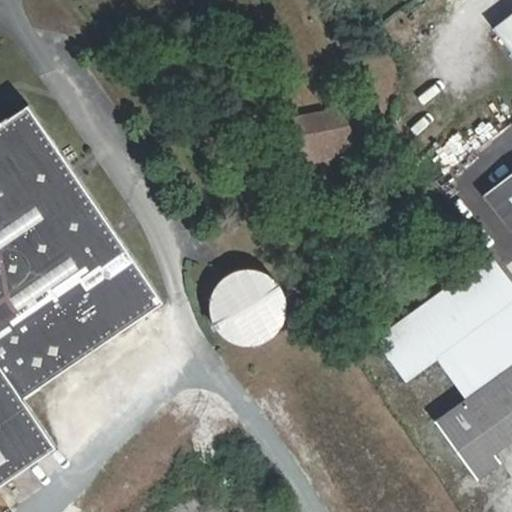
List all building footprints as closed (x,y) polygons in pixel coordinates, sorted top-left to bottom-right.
[(511,9),(496,23),(511,43),(511,9)] [(358,136),(357,129),(355,113),(354,104),(299,112),(307,155),(347,150),(345,137),(358,136)] [(0,511),(0,496),(83,440),(51,394),(175,292),(44,106),(0,136),(0,511)] [(384,126),(382,109),(355,113),(357,129),(384,126)] [(511,176),(490,194),(511,221),(511,176)] [(288,218),(274,227),(285,243),(299,233),(288,218)] [(386,332),(485,466),(490,471),(511,455),(508,450),(503,443),(495,432),(511,421),(511,264),(499,248),(386,332)] [(277,321),(278,316),(278,311),(278,306),(277,302),(276,297),(274,293),(271,289),(268,285),(264,282),(261,279),(256,276),(252,275),(247,273),(242,273),(238,273),(233,273),(228,275),(224,276),(219,279),(215,281),(212,285),(209,289),(206,293),(204,297),(203,301),(202,306),(202,311),(202,316),(203,321),(204,325),(206,330),(209,334),(212,337),(215,341),(219,344),(224,346),(228,348),(233,349),(237,349),(242,349),(247,349),(252,348),(256,346),(260,344),(264,341),(268,337),(271,334),(274,330),(276,325),(277,321)] [(503,443),(511,437),(511,421),(495,432),(503,443)]
